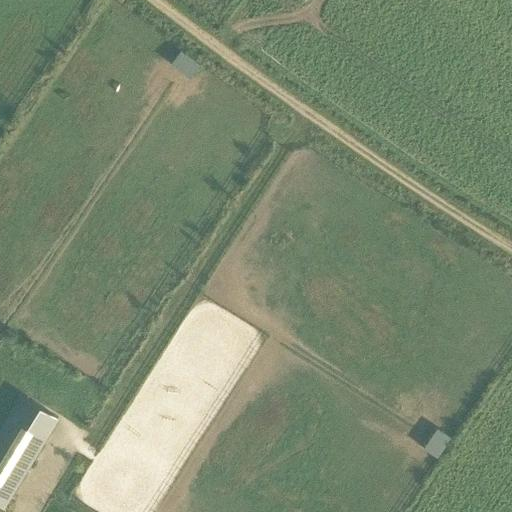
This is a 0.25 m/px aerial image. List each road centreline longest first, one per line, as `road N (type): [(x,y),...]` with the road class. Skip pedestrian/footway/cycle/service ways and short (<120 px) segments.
road 1 (track): [(511,248),(300,116),(160,0)]
road 2 (track): [(73,457),(300,116)]
